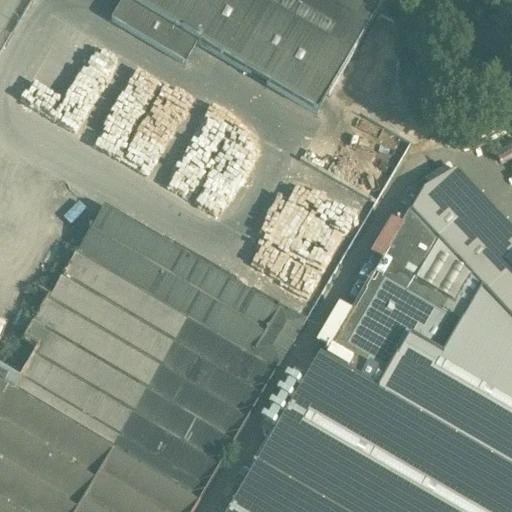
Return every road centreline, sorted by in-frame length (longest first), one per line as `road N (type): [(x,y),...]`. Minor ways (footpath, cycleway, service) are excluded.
road 1 (unknown): [(511,170),(472,146),(445,141),(408,164),(204,511)]
road 2 (unknown): [(158,68),(86,175)]
